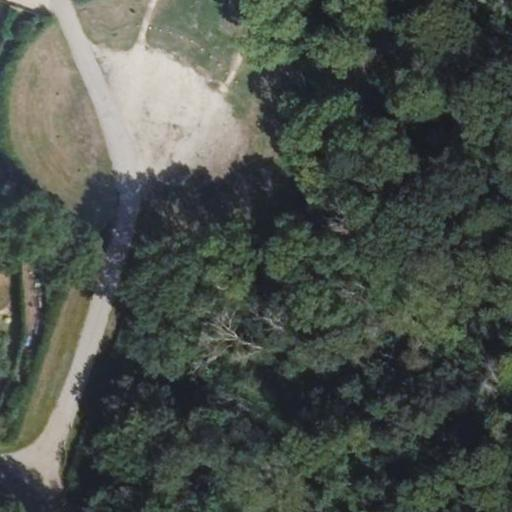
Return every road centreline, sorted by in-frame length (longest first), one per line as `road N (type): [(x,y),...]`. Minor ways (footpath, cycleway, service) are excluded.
road 1 (track): [(39,496),(133,185),(119,138)]
road 2 (track): [(119,138),(68,12)]
